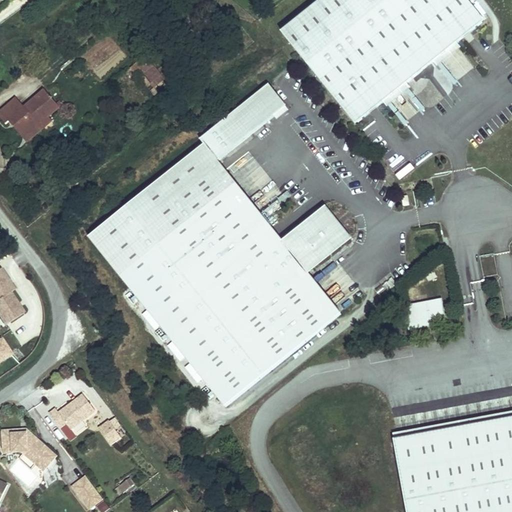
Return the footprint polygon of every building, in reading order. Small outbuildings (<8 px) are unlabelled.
[(354,121),(483,18),(468,0),(317,0),(281,29),(354,121)] [(131,62),(125,67),(131,74),(137,70),(131,62)] [(324,209),(284,242),(217,159),(286,105),(269,83),(199,139),(203,144),(89,235),(224,404),(339,312),(311,277),(305,269),(346,237),(324,209)] [(9,115),(24,133),(46,115),(57,105),(43,88),(22,105),(14,95),(0,106),(0,118),(2,121),(6,118),(9,115)] [(6,118),(23,139),(26,136),(24,133),(9,115),(6,118)] [(46,115),(24,133),(26,136),(49,118),(46,115)] [(16,293),(1,273),(0,273),(0,319),(7,329),(25,317),(11,296),(16,293)] [(442,297),(408,303),(411,322),(445,316),(442,297)] [(57,410),(51,415),(61,429),(67,424),(72,430),(96,411),(84,395),(60,414),(57,410)] [(121,438),(110,422),(100,429),(111,445),(121,438)] [(511,511),(511,422),(396,443),(408,511),(511,511)] [(22,432),(4,433),(5,454),(23,453),(38,466),(50,452),(31,434),(28,437),(22,432)] [(57,458),(50,452),(38,466),(44,472),(57,458)] [(90,510),(104,501),(87,478),(74,488),(90,510)] [(126,480),(116,486),(122,494),(131,487),(126,480)] [(0,503),(8,486),(0,481),(0,503)]
